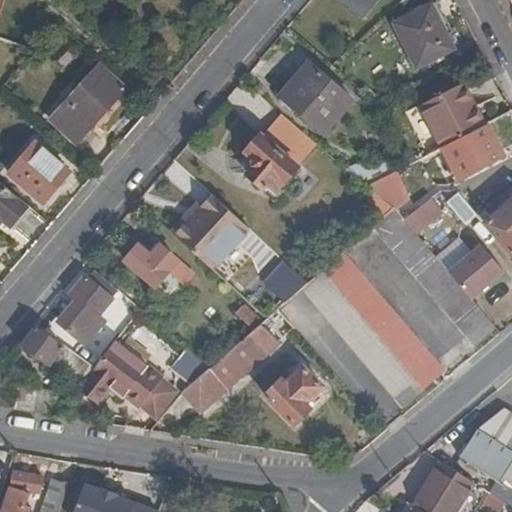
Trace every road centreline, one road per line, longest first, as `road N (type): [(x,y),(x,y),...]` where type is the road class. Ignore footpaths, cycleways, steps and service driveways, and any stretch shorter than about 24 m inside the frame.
road 1 (residential): [(273,0),(0,314)]
road 2 (secondary): [(344,485),(0,434)]
road 3 (secondary): [(344,485),(511,348)]
